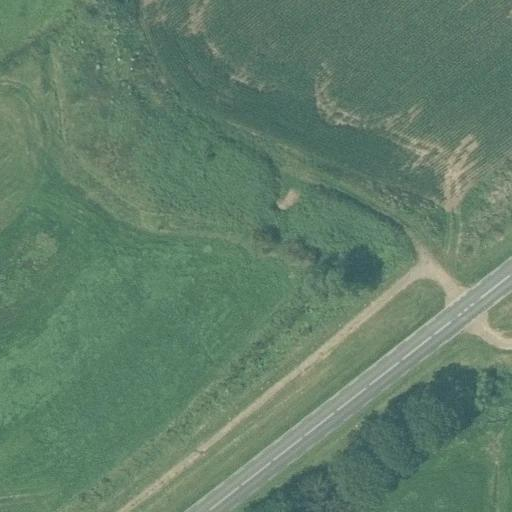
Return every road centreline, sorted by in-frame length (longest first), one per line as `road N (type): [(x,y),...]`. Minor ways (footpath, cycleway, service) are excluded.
road 1 (track): [(426,266),(129,511)]
road 2 (primary): [(209,511),(511,274)]
road 3 (track): [(511,340),(493,338),(463,313),(400,227),(229,145)]
